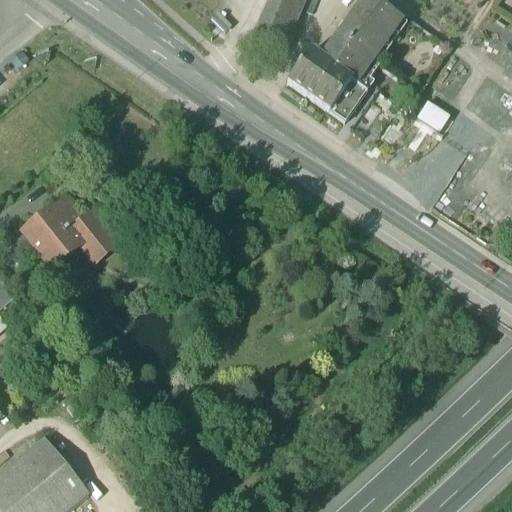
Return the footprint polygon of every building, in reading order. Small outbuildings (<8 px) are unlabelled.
[(271,0),(254,38),(283,58),(295,36),(291,34),(305,0),(271,0)] [(365,0),(364,0),(325,55),(326,57),(321,65),(309,57),(286,89),(344,129),(372,88),(368,85),(379,70),(373,65),(401,26),(365,0)] [(10,65),(18,74),(28,66),(20,57),(10,65)] [(82,227),(66,208),(54,217),(54,218),(70,239),(83,228),(82,227)] [(51,215),(22,238),(45,267),(54,260),(64,261),(79,249),(89,261),(99,263),(115,250),(92,220),(82,227),(83,228),(70,239),(54,218),(54,217),(51,215)] [(0,286),(0,315),(14,303),(0,286)] [(139,388),(128,403),(143,415),(155,401),(139,388)] [(45,445),(0,480),(0,511),(72,511),(87,500),(45,445)]
